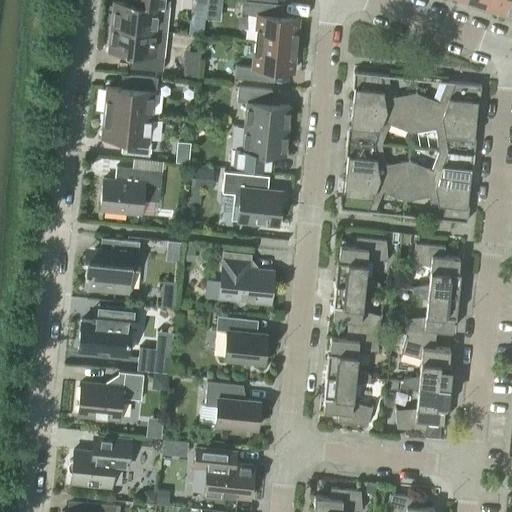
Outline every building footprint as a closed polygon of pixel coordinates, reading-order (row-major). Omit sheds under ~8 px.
[(138,0),(138,4),(113,1),(110,26),(166,32),(169,0),(138,0)] [(203,31),(208,2),(195,0),(194,0),(190,29),(203,31)] [(222,0),(207,0),(207,17),(221,18),(222,0)] [(257,14),(255,41),(295,45),(298,18),(275,16),(276,4),(242,0),(240,12),(257,14)] [(511,0),(490,0),(488,5),(508,12),(511,0)] [(166,32),(110,26),(108,51),(133,53),(132,67),(162,70),(166,32)] [(293,71),(295,45),(255,41),(252,67),(235,65),(234,78),(269,81),(270,69),(293,71)] [(353,88),(352,106),(413,112),(415,90),(414,92),(391,96),(388,76),(392,76),(392,75),(353,71),(351,88),(353,88)] [(106,86),(104,112),(150,116),(153,91),(155,91),(157,78),(129,75),(128,88),(106,86)] [(416,91),(415,90),(413,112),(475,118),(477,100),(479,101),(480,84),(442,80),(441,81),(445,82),(438,101),(416,93),(416,91)] [(247,102),(244,126),(287,130),(289,106),(270,104),(271,90),(238,86),(236,101),(247,102)] [(411,134),(413,112),(352,106),(350,124),(348,124),(346,140),(385,144),(385,143),(381,142),(389,123),(410,132),(410,134),(411,134)] [(148,142),(150,116),(104,112),(101,137),(122,139),(121,153),(149,155),(150,142),(148,142)] [(473,136),(475,118),(413,112),(411,134),(412,134),(412,132),(435,128),(438,148),(435,148),(435,149),(473,153),(475,137),(473,136)] [(284,155),(287,130),(244,126),(242,150),(231,149),(230,164),(264,167),(265,153),(284,155)] [(406,180),(408,158),(408,160),(384,164),(381,144),(385,144),(346,140),(344,155),(346,155),(345,173),(406,180)] [(472,168),(473,153),(435,149),(438,150),(431,169),(409,160),(409,158),(408,158),(406,180),(468,186),(470,168),(472,168)] [(133,167),(161,170),(162,161),(134,158),(133,167)] [(201,199),(202,186),(213,186),(214,164),(195,164),(194,198),(201,199)] [(142,199),(158,201),(161,170),(133,167),(116,165),(115,179),(103,178),(100,209),(140,213),(142,199)] [(221,192),(233,194),(232,202),(235,206),(239,206),(237,220),(277,224),(281,191),(265,190),(261,185),(262,175),(223,171),(221,192)] [(403,201),(404,201),(406,180),(345,173),(343,192),(341,191),(339,208),(378,212),(378,210),(375,210),(382,191),(404,199),(403,201)] [(466,204),(468,186),(406,180),(404,201),(405,202),(405,200),(428,196),(431,216),(428,216),(428,217),(466,221),(468,204),(466,204)] [(339,245),(336,280),(379,286),(379,282),(364,276),(366,259),(387,258),(385,239),(356,236),(355,246),(339,245)] [(139,241),(128,240),(101,237),(100,249),(94,249),(93,258),(87,258),(84,286),(101,287),(101,289),(114,291),(114,289),(128,290),(130,263),(136,264),(139,241)] [(412,285),(412,289),(455,293),(459,257),(443,255),(444,245),(415,242),(410,260),(430,266),(428,283),(412,285)] [(248,267),(248,263),(249,254),(223,251),(220,282),(239,306),(246,300),(269,302),(272,270),(248,267)] [(174,303),(175,278),(164,278),(163,303),(174,303)] [(378,289),(379,286),(336,280),(332,318),(348,319),(347,329),(376,332),(381,315),(361,309),(363,292),(378,289)] [(451,330),(455,293),(412,289),(412,293),(426,298),(425,315),(404,317),(405,335),(435,338),(436,328),(451,330)] [(104,322),(80,319),(77,349),(127,354),(130,325),(134,326),(136,309),(106,306),(104,322)] [(216,329),(226,330),(223,358),(263,362),(266,333),(244,331),(245,318),(217,315),(216,329)] [(377,349),(376,332),(347,329),(346,338),(330,336),(326,373),(369,377),(370,374),(355,368),(357,351),(377,349)] [(434,347),(435,338),(405,335),(400,352),(420,357),(419,375),(403,377),(403,381),(446,385),(449,348),(434,347)] [(170,360),(138,356),(136,369),(168,372),(170,360)] [(143,374),(118,371),(116,386),(80,382),(77,414),(93,415),(95,419),(105,420),(109,417),(120,418),(121,402),(125,398),(140,399),(143,374)] [(369,381),(369,377),(326,373),(323,409),(338,411),(337,421),(367,424),(372,406),(352,401),(353,383),(369,381)] [(204,404),(216,406),(214,423),(256,428),(257,424),(259,424),(260,414),(258,414),(259,400),(239,398),(240,384),(206,380),(204,404)] [(446,385),(403,381),(402,384),(417,390),(415,407),(395,409),(396,427),(423,430),(423,435),(438,437),(440,421),(442,422),(446,385)] [(71,472),(70,479),(70,481),(111,485),(113,469),(116,465),(127,466),(130,439),(98,436),(96,452),(73,449),(72,459),(69,460),(67,465),(68,470),(71,472)] [(172,449),(187,451),(189,440),(174,437),(172,449)] [(194,466),(206,467),(203,494),(249,498),(253,464),(224,461),(225,449),(196,446),(194,466)] [(314,495),(312,511),(340,511),(341,510),(361,508),(360,490),(331,487),(330,497),(314,495)] [(432,511),(433,507),(418,506),(419,496),(389,493),(384,511),(388,511),(432,511)] [(74,511),(61,511),(60,511),(113,511),(115,504),(85,501),(83,511),(74,511)]
